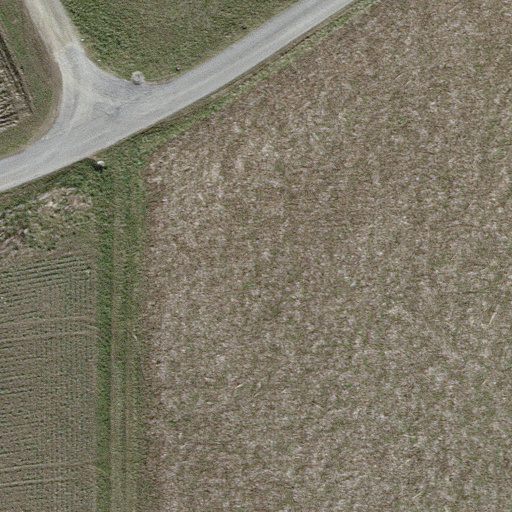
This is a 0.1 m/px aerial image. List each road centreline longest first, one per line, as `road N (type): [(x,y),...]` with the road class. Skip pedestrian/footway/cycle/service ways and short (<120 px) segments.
road 1 (track): [(0,200),(312,0)]
road 2 (track): [(108,130),(40,0)]
